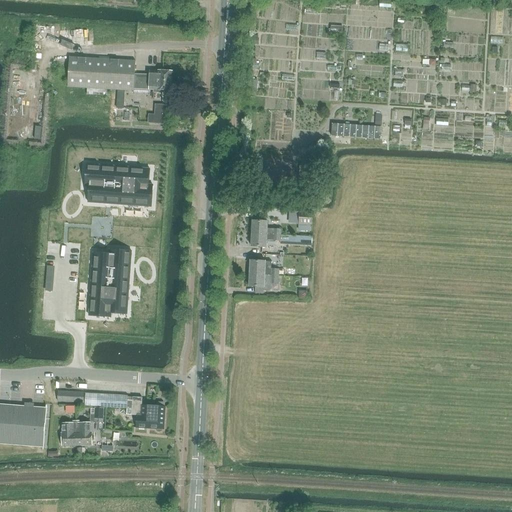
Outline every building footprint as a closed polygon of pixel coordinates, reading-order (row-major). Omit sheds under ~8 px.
[(70,59),(68,88),(74,89),(87,89),(87,95),(107,96),(108,91),(132,92),(132,89),(163,90),(162,102),(172,103),(172,99),(173,99),(175,72),(158,71),(150,71),(150,75),(134,74),(135,62),(74,59),(70,59)] [(150,115),(149,123),(163,124),(164,105),(155,104),(155,115),(150,115)] [(332,134),(331,139),(366,141),(381,142),(382,126),(373,126),(359,125),(332,124),(332,134)] [(87,165),(85,186),(90,186),(89,202),(152,206),(153,185),(149,185),(150,169),(87,165)] [(294,178),(293,186),(299,186),(299,187),(312,188),(313,188),(314,176),(310,176),(310,166),(301,165),(300,178),(294,178)] [(300,212),(299,226),(301,226),(312,227),(312,213),(300,212)] [(253,221),(253,234),(281,235),(281,229),(268,229),(268,222),(266,222),(253,221)] [(281,235),(253,234),(252,247),(266,248),(267,241),(281,242),(281,235)] [(312,237),(281,235),(281,242),(312,244),(312,237)] [(94,252),(90,316),(111,317),(111,313),(127,314),(132,251),(110,249),(110,254),(94,252)] [(251,269),(250,274),(279,275),(279,269),(274,269),(272,268),(272,262),(251,261),(251,269)] [(279,275),(250,274),(250,287),(255,287),(255,294),(263,294),(264,291),(265,291),(267,291),(269,291),(269,290),(270,290),(271,289),(272,288),(272,287),(273,286),(273,285),(273,284),(278,284),(279,275)] [(299,300),(308,301),(309,293),(299,292),(299,300)] [(84,403),(85,393),(58,391),(58,402),(84,403)] [(126,415),(132,415),(132,401),(128,400),(128,395),(85,393),(85,406),(127,409),(126,415)] [(132,415),(136,415),(165,417),(166,407),(165,406),(165,404),(163,403),(158,402),(157,404),(157,406),(145,405),(142,405),(143,397),(133,396),(132,401),(132,415)] [(27,406),(0,404),(0,444),(44,448),(47,408),(32,407),(32,406),(27,405),(27,406)] [(104,408),(95,407),(94,422),(103,423),(104,408)] [(165,417),(136,415),(136,428),(156,429),(157,431),(158,432),(160,432),(162,431),(163,430),(164,430),(165,417)] [(62,433),(61,434),(61,439),(62,447),(74,446),(77,446),(76,421),(74,421),(73,421),(73,423),(62,423),(62,433)] [(79,421),(76,421),(77,446),(92,446),(92,422),(80,423),(80,421),(79,421)]
